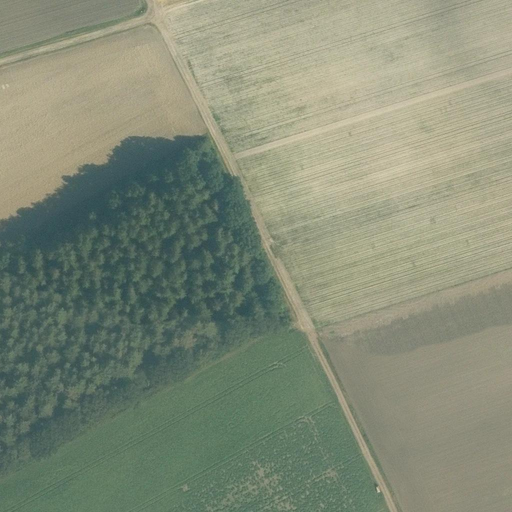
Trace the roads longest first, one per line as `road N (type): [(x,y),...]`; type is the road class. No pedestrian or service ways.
road 1 (track): [(155,14),(392,511)]
road 2 (track): [(155,14),(0,61)]
